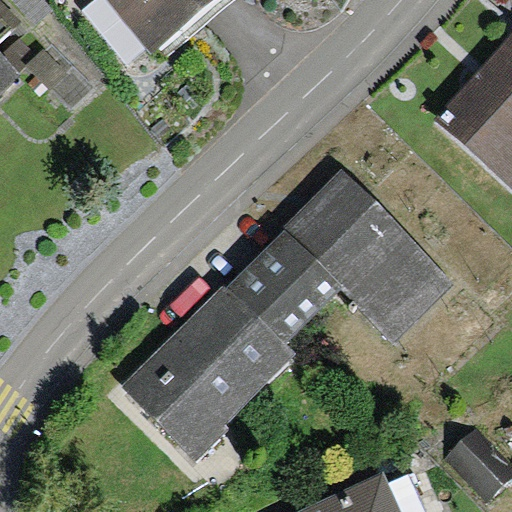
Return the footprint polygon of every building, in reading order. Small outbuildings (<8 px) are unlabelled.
[(103,0),(151,57),(220,0),(103,0)] [(511,43),(439,125),(511,192),(511,43)] [(396,346),(455,290),(340,175),(287,230),(347,295),(396,346)] [(286,351),(347,295),(287,230),(119,399),(194,473),(298,362),(286,351)] [(460,446),(444,461),(484,501),(499,486),(460,446)] [(400,511),(386,476),(308,511),(400,511)]
